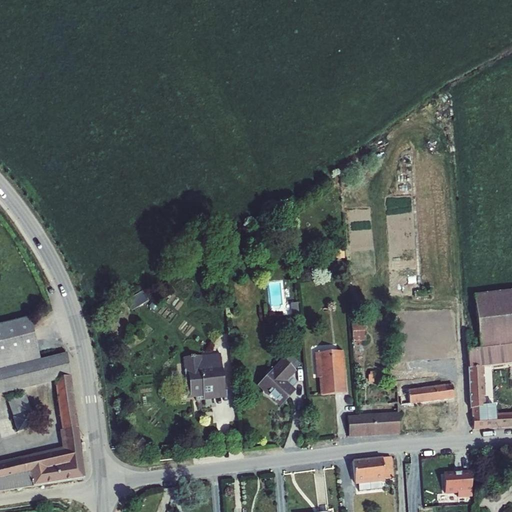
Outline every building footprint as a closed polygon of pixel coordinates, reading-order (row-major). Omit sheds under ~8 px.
[(135,309),(142,315),(155,299),(148,293),(135,309)] [(481,348),(511,363),(511,294),(475,297),(478,349),(481,348)] [(55,379),(70,376),(66,352),(39,359),(29,316),(0,322),(0,393),(54,381),(55,380),(55,379)] [(472,429),(485,428),(484,415),(481,368),(483,368),(481,348),(478,349),(468,350),(472,429)] [(321,394),(345,392),(341,350),(314,352),(315,364),(319,364),(321,394)] [(272,371),(269,368),(268,369),(263,378),(263,387),(268,388),(268,394),(279,404),(292,390),(290,387),(295,381),(288,375),(294,369),(282,359),(272,371)] [(222,381),(220,362),(183,365),(184,377),(188,377),(189,391),(193,390),(193,393),(194,396),(203,395),(202,388),(210,387),(209,382),(222,381)] [(54,381),(61,430),(78,427),(70,376),(55,379),(55,380),(54,381)] [(188,377),(184,377),(185,393),(193,393),(193,390),(189,391),(188,377)] [(210,387),(202,388),(203,395),(225,393),(224,381),(222,381),(209,382),(210,387)] [(433,401),(452,399),(450,386),(433,388),(433,401)] [(401,404),(433,401),(433,388),(429,389),(400,392),(401,404)] [(6,397),(12,416),(30,410),(24,392),(6,397)] [(448,402),(449,415),(457,414),(456,401),(452,401),(448,402)] [(11,416),(16,432),(35,426),(30,410),(12,416),(11,416)] [(347,416),(347,436),(397,433),(396,414),(377,415),(358,416),(347,416)] [(495,427),(511,425),(511,414),(494,415),(495,427)] [(484,415),(485,428),(495,427),(494,415),(484,415)] [(440,418),(441,431),(450,430),(449,417),(440,418)] [(0,491),(84,478),(78,427),(61,430),(59,430),(62,447),(0,461),(0,491)] [(388,461),(368,463),(371,486),(371,495),(380,494),(379,485),(390,484),(388,461)] [(351,466),(353,487),(356,487),(357,496),(371,495),(371,486),(368,463),(351,466)] [(470,497),(468,473),(442,475),(443,495),(456,493),(456,498),(470,497)]
